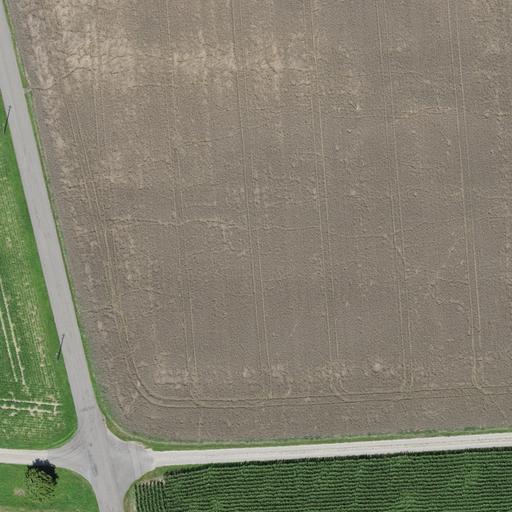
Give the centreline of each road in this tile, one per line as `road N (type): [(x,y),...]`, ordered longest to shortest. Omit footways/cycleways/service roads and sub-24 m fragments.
road 1 (track): [(0,454),(102,462),(511,438)]
road 2 (unclassified): [(113,511),(0,18)]
